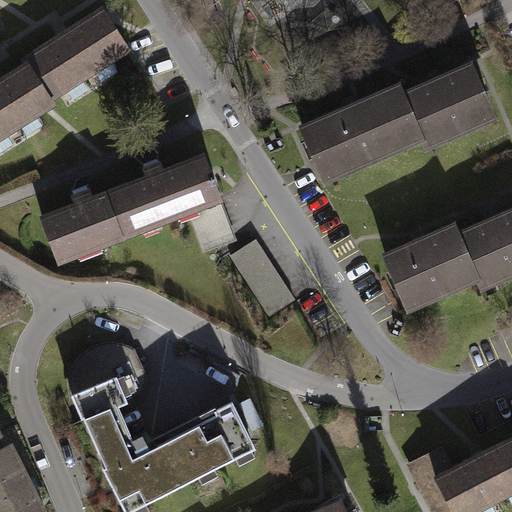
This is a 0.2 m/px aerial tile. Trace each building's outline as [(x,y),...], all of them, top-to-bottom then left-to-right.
[(66,36),(26,60),(29,64),(54,105),(132,56),(104,12),(66,36)] [(427,135),(432,144),(498,116),(473,58),(406,87),(427,135)] [(54,105),(29,64),(0,82),(0,144),(52,113),(57,110),(54,105)] [(427,135),(406,87),(402,78),(300,122),(324,180),(427,135)] [(148,169),(106,185),(126,236),(188,212),(225,198),(206,148),(163,164),(161,158),(146,164),(148,169)] [(126,236),(106,185),(92,192),(89,184),(71,191),(74,199),(41,212),(60,260),(126,236)] [(238,241),(225,198),(188,212),(202,254),(238,241)] [(485,276),(489,284),(511,274),(511,205),(492,215),(463,227),(485,276)] [(485,276),(463,227),(459,217),(381,251),(407,310),(485,276)] [(257,240),(231,257),(269,317),(295,301),(257,240)] [(117,375),(128,395),(140,389),(146,377),(135,347),(118,340),(104,340),(91,345),(80,355),(74,367),(74,381),(78,394),(117,375)] [(117,375),(78,394),(131,503),(254,444),(232,399),(216,407),(218,412),(136,452),(113,406),(128,398),(117,375)] [(250,398),(240,403),(254,431),(264,425),(250,398)] [(0,421),(0,450),(12,445),(0,421)] [(143,430),(134,435),(138,444),(148,439),(143,430)] [(443,443),(407,463),(433,511),(469,511),(511,489),(511,436),(482,453),(455,467),(443,443)] [(12,445),(0,450),(0,511),(48,511),(15,444),(12,445)] [(352,511),(341,491),(301,511),(352,511)]
